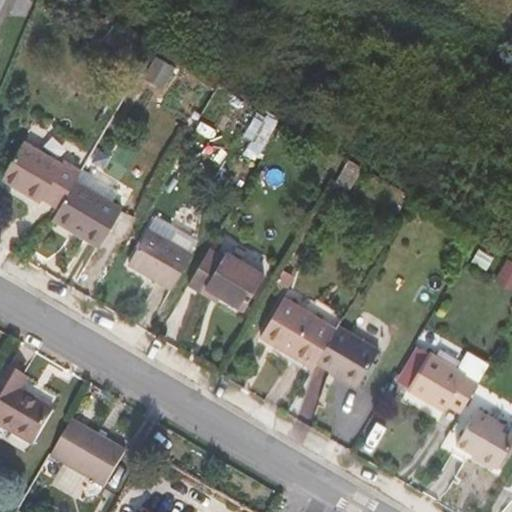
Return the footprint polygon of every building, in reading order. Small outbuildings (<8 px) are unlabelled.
[(127,52),(134,39),(118,30),(111,43),(127,52)] [(135,39),(134,39),(127,52),(132,55),(140,42),(137,41),(136,40),(135,39)] [(279,120),(267,113),(256,134),(268,140),(279,120)] [(76,179),(82,170),(64,160),(63,162),(25,140),(2,177),(42,201),(44,198),(60,207),(76,179)] [(60,207),(53,219),(100,246),(123,208),(76,179),(60,207)] [(192,253),(149,228),(129,264),(173,289),(192,253)] [(211,247),(189,285),(202,293),(206,287),(221,297),(244,310),(266,274),(227,251),(225,256),(211,247)] [(206,287),(202,293),(218,302),(221,297),(206,287)] [(284,348),(314,366),(316,363),(337,328),(285,296),(261,336),(283,349),(284,348)] [(380,348),(339,324),(337,328),(316,363),(358,388),(380,348)] [(280,354),(311,371),(314,366),(284,348),(283,349),(280,354)] [(448,405),(461,412),(479,381),(430,351),(408,388),(445,410),(448,405)] [(25,375),(9,365),(0,380),(0,422),(35,443),(53,412),(17,390),(25,375)] [(498,468),(511,444),(511,427),(479,407),(457,444),(498,468)] [(126,450),(73,418),(50,456),(104,488),(126,450)]
